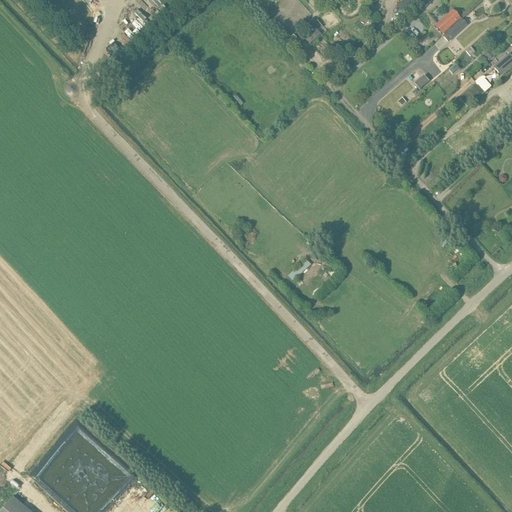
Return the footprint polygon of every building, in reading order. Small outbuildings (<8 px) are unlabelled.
[(404,16),(416,6),(420,3),(417,0),(403,0),(396,7),(404,16)] [(434,28),(440,34),(442,37),(461,19),(453,10),(435,27),(434,28)] [(461,19),(442,37),(448,43),(467,26),(461,19)] [(372,24),(363,32),(366,36),(375,28),(372,24)] [(310,45),(321,35),(313,26),(302,36),(310,45)] [(293,35),(286,42),(289,46),(297,39),(293,35)] [(343,50),(342,51),(345,54),(354,47),(351,43),(349,44),(347,46),(345,48),(345,47),(343,49),(343,50)] [(471,57),(475,53),(471,48),(465,52),(471,57)] [(489,52),(488,50),(481,57),(487,64),(497,54),(493,49),(489,52)] [(511,58),(509,55),(494,68),(501,76),(511,66),(511,58)] [(453,75),(460,70),(455,65),(449,71),(453,75)] [(423,76),(414,84),(419,90),(429,82),(423,76)] [(496,77),(489,83),(492,87),(499,81),(496,77)] [(484,93),(477,84),(459,99),(467,108),(484,93)] [(402,98),(397,102),(402,107),(406,103),(402,98)] [(499,177),(498,179),(499,182),(502,183),(505,182),(506,179),(505,176),(502,175),(499,177)] [(0,511),(29,511),(12,498),(0,511)]
